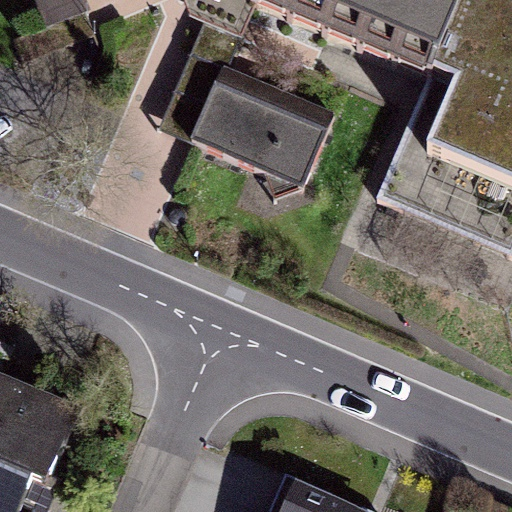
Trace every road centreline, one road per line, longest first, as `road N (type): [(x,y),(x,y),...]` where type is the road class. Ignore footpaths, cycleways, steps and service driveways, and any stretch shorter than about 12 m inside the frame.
road 1 (residential): [(222,328),(511,459)]
road 2 (residential): [(0,235),(222,328)]
road 3 (residential): [(143,511),(222,328)]
